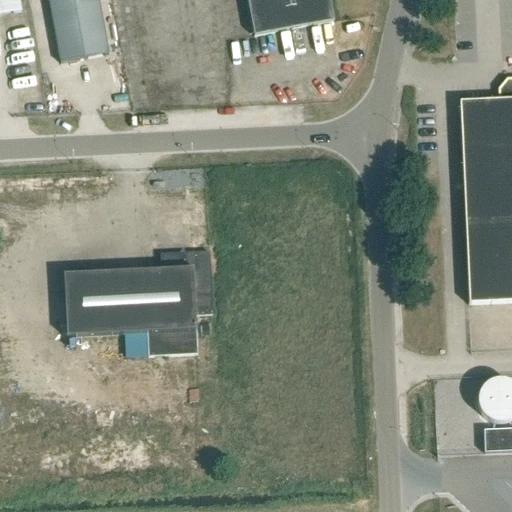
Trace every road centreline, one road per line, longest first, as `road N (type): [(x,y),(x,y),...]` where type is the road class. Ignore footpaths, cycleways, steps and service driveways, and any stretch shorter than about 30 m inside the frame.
road 1 (unclassified): [(0,149),(296,135),(373,140)]
road 2 (unclassified): [(388,511),(373,140)]
road 3 (unclassified): [(373,140),(403,0)]
